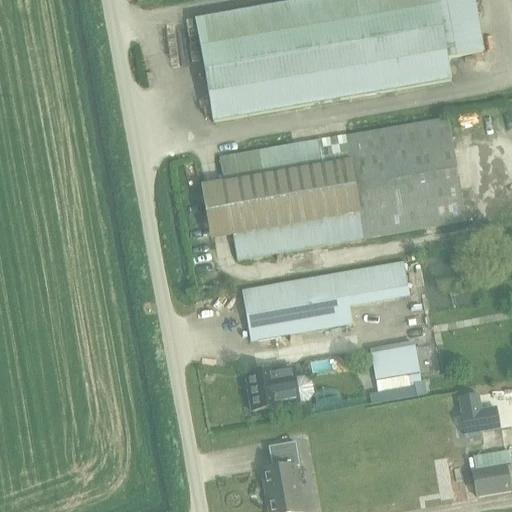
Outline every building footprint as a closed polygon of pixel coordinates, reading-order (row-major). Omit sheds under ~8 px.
[(450,82),(446,60),(435,0),(322,0),(196,22),(213,123),(450,82)] [(435,0),(446,60),(481,54),(472,0),(435,0)] [(447,120),(219,160),(237,263),(465,223),(447,120)] [(496,239),(505,236),(511,234),(511,225),(494,230),(496,239)] [(389,267),(243,292),(252,344),(265,342),(266,350),(290,345),(289,338),(351,327),(347,310),(395,301),(389,267)] [(378,392),(420,384),(414,348),(371,356),(378,392)] [(288,371),(245,378),(251,413),(284,407),(299,404),(296,382),(290,383),(288,371)] [(499,429),(495,408),(479,411),(476,396),(458,399),(465,436),(499,429)] [(272,471),(262,472),(268,511),(302,511),(294,467),(299,466),(295,444),(268,449),(272,471)] [(363,445),(352,457),(360,466),(372,454),(363,445)] [(444,459),(451,500),(467,498),(460,456),(444,459)] [(506,467),(472,473),(476,499),(510,493),(506,467)]
